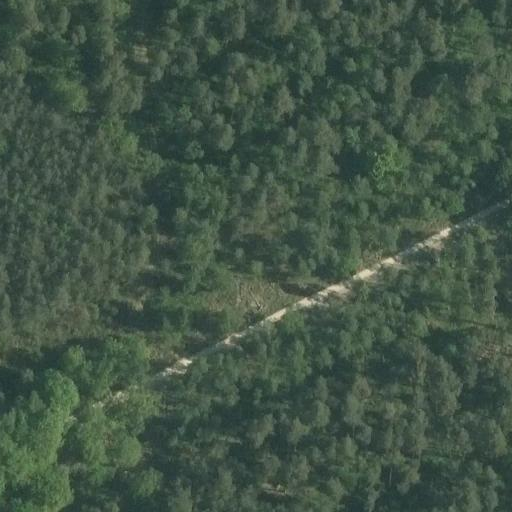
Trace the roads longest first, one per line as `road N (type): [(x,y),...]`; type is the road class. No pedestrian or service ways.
road 1 (track): [(0,461),(511,210)]
road 2 (track): [(161,511),(154,381)]
